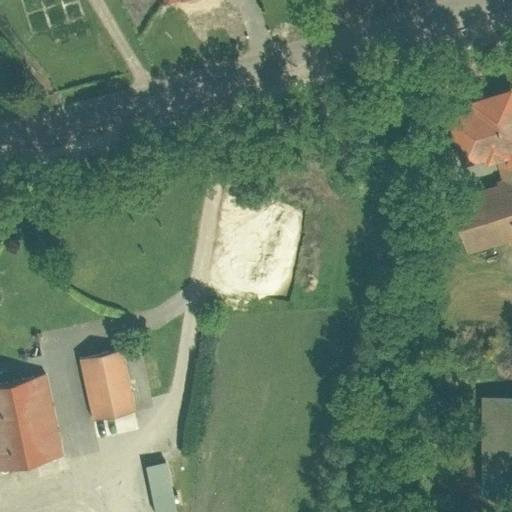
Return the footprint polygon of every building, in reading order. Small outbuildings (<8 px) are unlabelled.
[(511,96),(509,86),(467,98),(470,108),(444,116),(458,164),(483,156),(484,161),(495,158),(505,155),(504,151),(511,148),(511,96)] [(511,148),(504,151),(505,155),(495,158),(500,177),(494,179),(495,183),(450,196),(466,251),(511,237),(511,148)] [(511,287),(458,281),(455,310),(511,316),(511,287)] [(122,347),(79,355),(91,421),(134,412),(122,347)] [(46,372),(0,382),(0,471),(66,456),(46,372)] [(511,496),(511,395),(482,395),(483,497),(511,496)] [(174,511),(171,460),(150,462),(153,511),(174,511)]
